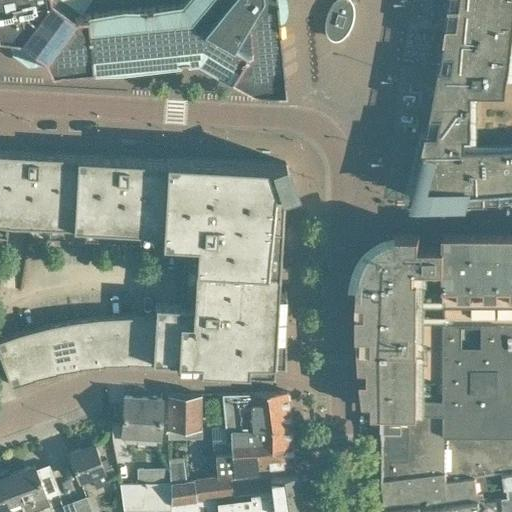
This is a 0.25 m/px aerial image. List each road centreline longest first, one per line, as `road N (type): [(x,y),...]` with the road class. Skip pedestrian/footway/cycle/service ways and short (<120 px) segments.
road 1 (unclassified): [(350,511),(342,169),(334,140),(296,119),(0,102)]
road 2 (residential): [(0,420),(107,379),(169,377)]
road 3 (unknown): [(511,53),(413,54),(415,0)]
